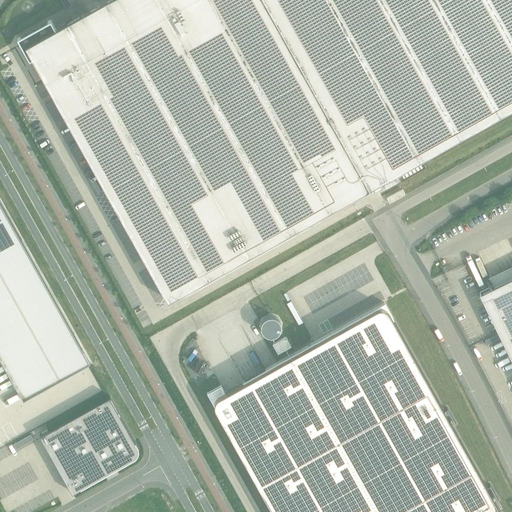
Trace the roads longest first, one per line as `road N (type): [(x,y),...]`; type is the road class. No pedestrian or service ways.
road 1 (tertiary): [(178,458),(0,136)]
road 2 (tertiary): [(0,170),(164,466)]
road 3 (unclassified): [(511,466),(396,237)]
road 4 (unclassified): [(511,146),(386,216)]
road 5 (unclassified): [(396,237),(511,174)]
